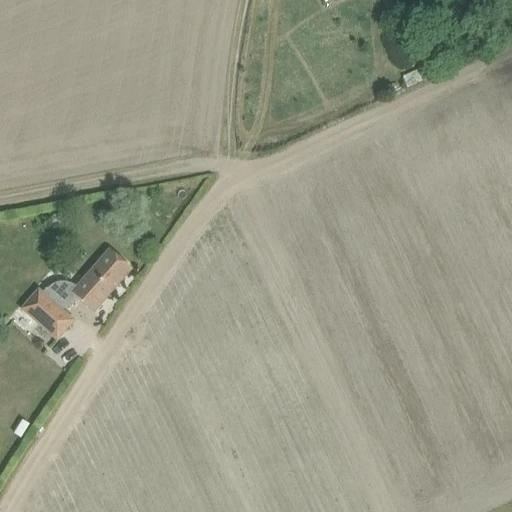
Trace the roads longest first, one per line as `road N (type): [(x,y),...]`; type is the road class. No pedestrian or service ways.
road 1 (track): [(244,159),(124,310),(10,511)]
road 2 (track): [(244,159),(511,56)]
road 3 (track): [(0,197),(177,163),(244,159)]
road 4 (track): [(264,0),(244,159)]
